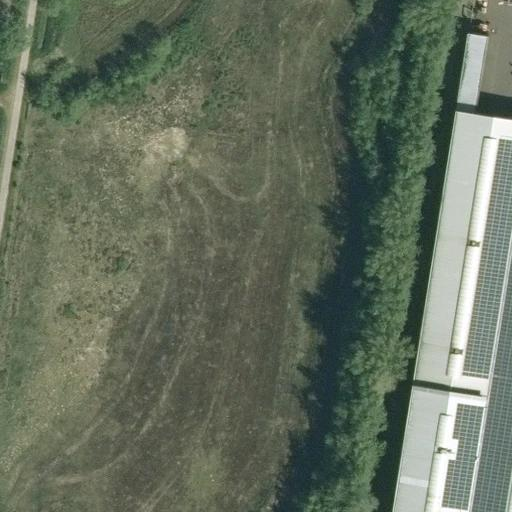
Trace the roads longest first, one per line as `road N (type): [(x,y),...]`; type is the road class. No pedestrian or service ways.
road 1 (track): [(0,212),(33,0)]
road 2 (track): [(151,3),(21,74)]
